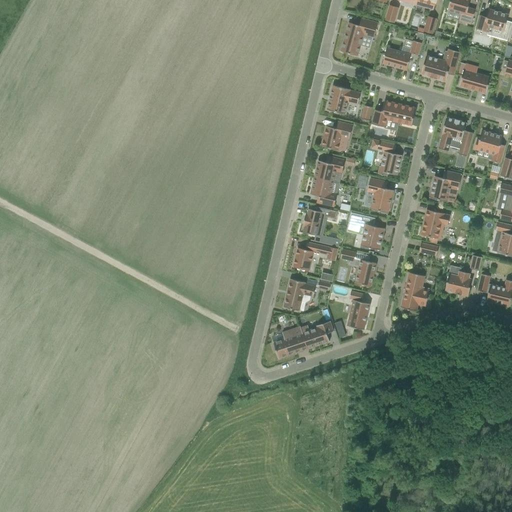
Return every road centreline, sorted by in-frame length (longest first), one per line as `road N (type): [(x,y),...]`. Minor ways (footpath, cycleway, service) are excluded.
road 1 (residential): [(319,70),(255,355),(260,367),(277,368),(375,335)]
road 2 (residential): [(375,335),(430,101)]
road 3 (residential): [(375,335),(465,307),(511,321)]
